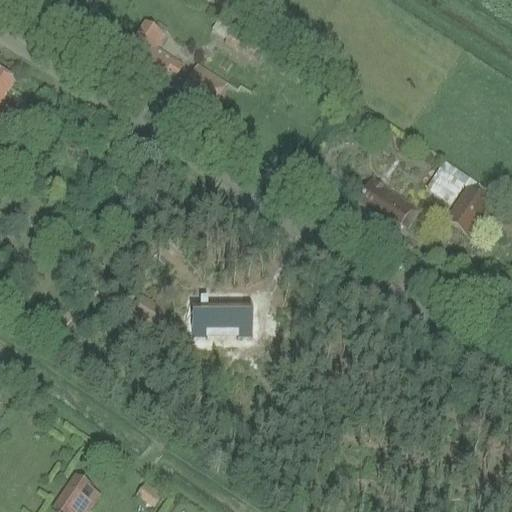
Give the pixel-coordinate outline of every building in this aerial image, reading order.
[(144,27),(123,59),(160,83),(167,72),(176,78),(181,69),(155,51),(163,39),(144,27)] [(226,88),(196,69),(181,92),(197,103),(198,101),(212,109),(226,88)] [(2,104),(14,86),(0,76),(0,113),(5,106),(2,104)] [(493,200),(441,165),(423,193),(447,209),(460,189),(463,191),(441,225),(466,241),(493,200)] [(371,183),(356,205),(375,217),(371,223),(393,238),(403,223),(410,228),(419,215),(371,183)] [(244,297),(190,296),(190,329),(242,329),(244,297)] [(162,325),(137,307),(126,323),(152,341),(162,325)] [(73,477),(51,511),(50,511),(91,511),(102,496),(73,477)]
